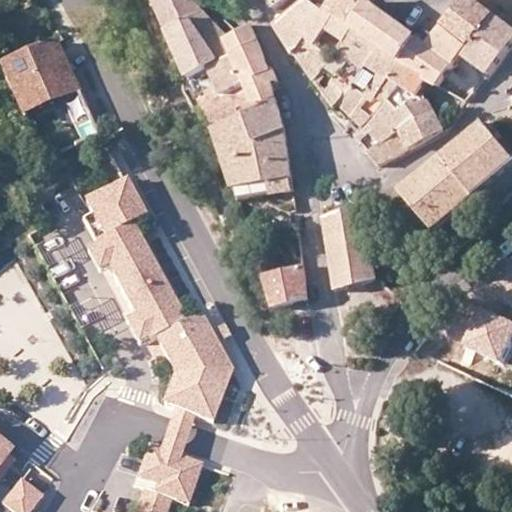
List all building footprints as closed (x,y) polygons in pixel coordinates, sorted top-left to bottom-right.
[(154,0),(170,33),(191,22),(206,14),(192,0),(154,0)] [(268,0),(274,12),(289,0),(268,0)] [(353,29),(325,9),(323,12),(308,0),(305,0),(273,25),(294,54),(305,40),(315,47),(328,30),(343,41),(353,29)] [(331,0),(325,9),(353,29),(363,9),(358,0),(331,0)] [(475,0),(465,0),(442,28),(471,50),(496,16),(475,0)] [(363,9),(353,29),(379,48),(402,64),(418,38),(367,2),(363,9)] [(209,53),(186,66),(193,81),(211,71),(234,59),(228,43),(231,40),(206,14),(191,22),(209,53)] [(490,76),(511,48),(511,28),(496,16),(471,50),(468,48),(461,56),(463,57),(490,76)] [(209,53),(191,22),(170,33),(186,66),(209,53)] [(228,43),(234,59),(257,112),(278,101),(276,92),(282,90),(280,83),(275,70),(272,71),(253,26),(231,40),(228,43)] [(427,45),(418,38),(402,64),(428,78),(426,81),(439,89),(440,89),(463,57),(461,56),(468,48),(442,28),(427,45)] [(379,48),(353,29),(343,41),(332,58),(324,68),(355,87),(379,48)] [(305,40),(294,54),(315,82),(324,68),(332,58),(315,47),(305,40)] [(5,68),(47,160),(98,136),(56,45),(5,68)] [(402,64),(379,48),(355,87),(354,87),(346,96),(339,105),(364,130),(391,105),(402,89),(390,83),(402,64)] [(228,106),(209,114),(217,132),(247,117),(247,116),(257,112),(234,59),(211,71),(228,106)] [(428,78),(402,64),(390,83),(402,89),(391,105),(364,130),(355,137),(372,152),(415,122),(436,113),(421,88),(426,81),(428,78)] [(337,84),(325,95),(335,109),(339,105),(346,96),(337,84)] [(167,89),(150,98),(158,115),(175,108),(167,89)] [(209,114),(228,106),(223,96),(205,106),(209,114)] [(287,132),(278,101),(257,112),(247,116),(247,117),(257,146),(287,132)] [(381,168),(446,131),(436,113),(415,122),(372,152),(369,154),(381,168)] [(247,117),(217,132),(234,181),(237,192),(294,180),(287,132),(257,146),(247,117)] [(511,154),(485,123),(414,182),(402,193),(436,233),(511,166),(511,154)] [(128,180),(86,204),(92,216),(106,240),(96,245),(97,248),(109,268),(136,318),(148,340),(159,359),(165,356),(176,375),(165,406),(177,410),(196,416),(214,423),(232,370),(202,315),(188,323),(134,224),(148,216),(128,180)] [(295,192),(294,180),(237,192),(241,203),(295,192)] [(377,196),(361,205),(367,218),(384,209),(377,196)] [(367,218),(361,205),(323,218),(337,292),(378,281),(367,218)] [(106,240),(92,216),(82,221),(96,245),(106,240)] [(109,268),(97,248),(88,253),(99,274),(109,268)] [(511,263),(510,263),(481,289),(511,303),(511,319),(511,321),(511,263)] [(310,300),(306,268),(265,277),(276,310),(310,300)] [(148,340),(136,318),(127,323),(139,345),(148,340)] [(228,329),(220,333),(225,344),(233,340),(228,329)] [(196,416),(177,410),(169,432),(163,451),(181,457),(188,438),(196,416)] [(0,466),(9,454),(13,448),(0,437),(0,466)] [(137,511),(167,511),(172,498),(189,504),(203,464),(181,457),(163,451),(150,446),(139,478),(159,485),(157,493),(146,489),(137,511)] [(0,466),(0,480),(16,459),(9,454),(0,466)] [(44,496),(22,479),(13,492),(35,508),(44,496)] [(31,511),(35,508),(13,492),(3,504),(14,511),(31,511)]
